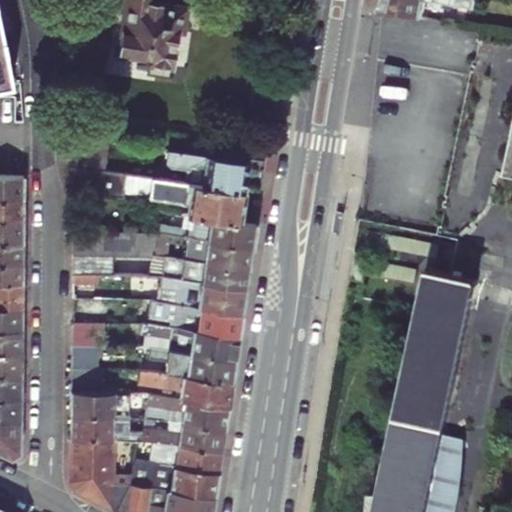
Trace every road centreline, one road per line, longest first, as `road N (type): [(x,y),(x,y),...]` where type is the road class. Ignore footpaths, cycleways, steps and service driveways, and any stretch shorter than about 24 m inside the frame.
road 1 (secondary): [(274,511),(352,0)]
road 2 (secondary): [(323,0),(249,511)]
road 3 (residential): [(49,504),(51,228),(38,0)]
